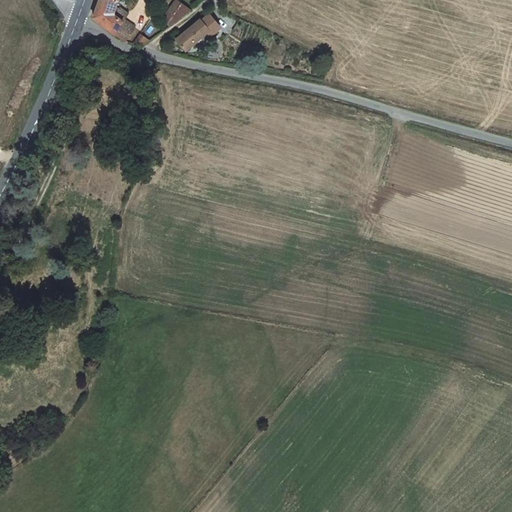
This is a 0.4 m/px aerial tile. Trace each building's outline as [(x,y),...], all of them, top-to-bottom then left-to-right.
[(94,15),(126,41),(135,26),(116,14),(120,0),(99,0),(99,2),(94,15)] [(170,26),(188,12),(181,2),(164,17),(170,26)] [(212,17),(209,16),(203,21),(209,33),(212,36),(222,29),(212,17)] [(203,21),(202,20),(173,43),(182,55),(209,33),(203,21)] [(141,47),(150,40),(140,33),(133,44),(141,47)]
